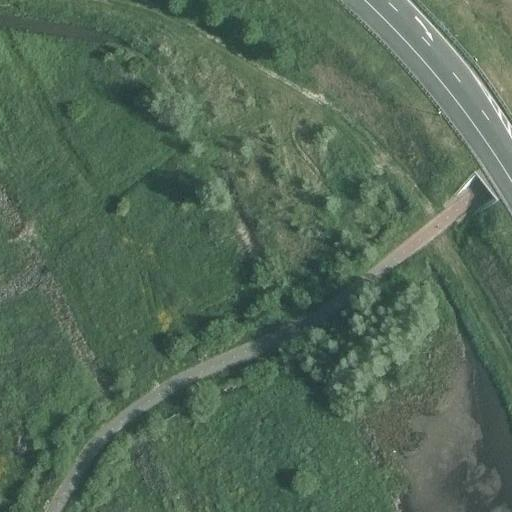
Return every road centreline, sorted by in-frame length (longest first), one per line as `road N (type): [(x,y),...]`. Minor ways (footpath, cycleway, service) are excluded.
road 1 (track): [(436,226),(364,138),(293,86),(108,0)]
road 2 (motorway): [(383,0),(456,76),(511,164)]
